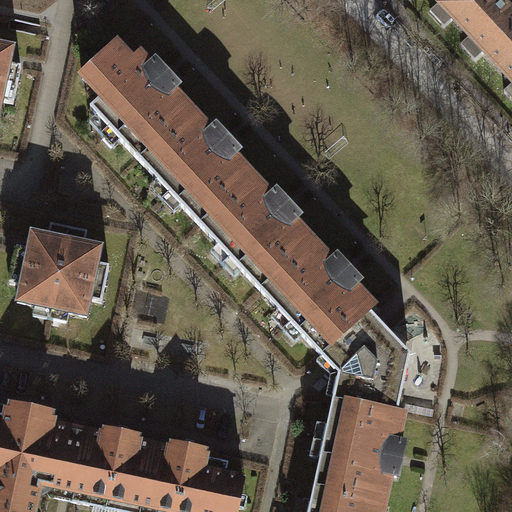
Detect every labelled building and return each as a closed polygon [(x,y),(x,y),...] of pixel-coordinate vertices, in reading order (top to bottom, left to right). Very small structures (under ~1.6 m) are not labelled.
[(444,0),(439,5),(499,69),(511,56),(511,9),(503,0),(444,0)] [(0,116),(3,103),(14,105),(22,69),(16,68),(10,66),(14,50),(0,46),(0,116)] [(90,110),(139,162),(192,113),(174,95),(180,89),(167,76),(154,62),(149,67),(138,56),(133,61),(118,46),(83,79),(101,99),(90,110)] [(511,56),(499,69),(511,82),(511,56)] [(139,162),(200,227),(252,178),(235,160),(240,154),(228,141),(215,127),(209,132),(192,113),(139,162)] [(200,227),(261,291),(313,243),(295,224),(301,219),(288,206),(275,192),(270,197),(252,178),(200,227)] [(49,237),(32,234),(30,245),(29,250),(18,248),(10,285),(21,287),(18,304),(87,318),(91,302),(102,304),(110,267),(98,265),(102,248),(86,245),(88,234),(51,226),(49,237)] [(330,262),(313,243),(261,291),(322,356),(324,354),(370,312),(374,308),(356,289),(362,284),(349,271),(336,257),(330,262)] [(333,362),(342,373),(343,376),(337,401),(398,414),(411,355),(378,320),(370,312),(324,354),(333,362)] [(333,400),(315,486),(384,501),(390,477),(397,478),(405,442),(398,440),(403,415),(398,414),(337,401),(333,400)] [(0,499),(35,507),(36,501),(58,487),(63,488),(75,431),(52,426),(54,416),(9,407),(7,417),(0,415),(0,499)] [(103,437),(75,431),(63,488),(74,491),(72,503),(115,511),(140,511),(155,447),(139,444),(140,438),(104,430),(103,437)] [(170,451),(155,447),(140,511),(236,511),(244,479),(226,475),(229,463),(206,458),(208,452),(171,444),(170,451)] [(315,486),(309,511),(382,511),(384,501),(315,486)] [(0,499),(0,511),(33,511),(35,507),(0,499)]
